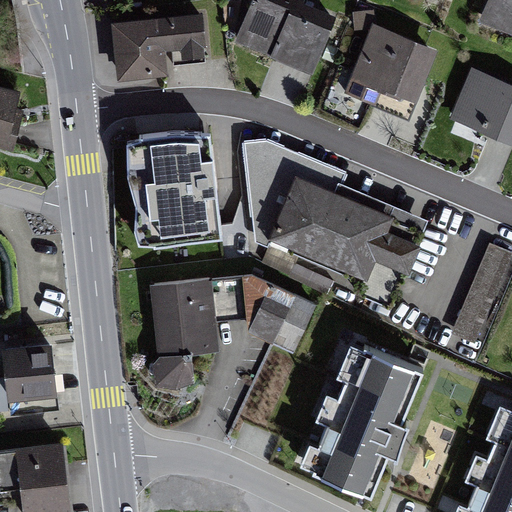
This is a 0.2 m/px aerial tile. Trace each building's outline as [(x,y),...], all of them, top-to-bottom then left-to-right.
[(338,14),(306,0),(255,0),(238,39),(314,71),(338,14)] [(511,0),(491,0),(483,19),(511,31),(511,0)] [(364,8),(352,25),(364,34),(376,17),(364,8)] [(199,11),(113,21),(116,49),(120,77),(174,71),(173,58),(204,54),(199,11)] [(437,46),(374,21),(347,88),(377,100),(383,85),(416,98),(437,46)] [(511,83),(472,68),(452,118),(511,141),(511,83)] [(23,92),(0,86),(0,139),(11,142),(23,92)] [(217,129),(123,137),(122,176),(134,207),(130,230),(139,250),(226,243),(217,129)] [(403,218),(297,172),(270,233),(368,276),(377,256),(411,271),(423,244),(397,233),(403,218)] [(511,254),(488,244),(453,331),(477,340),(511,254)] [(294,348),(318,297),(260,271),(237,322),(294,348)] [(212,283),(150,289),(155,344),(217,339),(212,283)] [(422,363),(352,334),(336,371),(346,375),(337,394),(328,391),(319,413),(331,418),(320,444),(311,440),(302,462),(369,489),(386,448),(398,453),(411,420),(400,415),(422,363)] [(53,343),(0,349),(0,366),(6,411),(61,404),(53,343)] [(164,354),(155,359),(157,381),(174,388),(193,382),(198,358),(192,352),(164,354)] [(511,511),(511,405),(497,400),(482,435),(493,440),(488,454),(474,449),(461,481),(472,485),(467,499),(457,495),(450,511),(511,511)] [(66,445),(0,452),(0,497),(25,495),(26,511),(72,511),(69,472),(66,445)]
